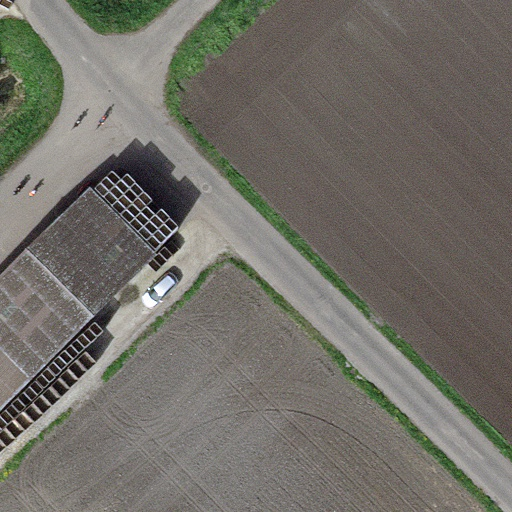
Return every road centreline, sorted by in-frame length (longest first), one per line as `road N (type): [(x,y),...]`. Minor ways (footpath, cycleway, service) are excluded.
road 1 (track): [(110,105),(511,500)]
road 2 (track): [(0,215),(110,105)]
road 3 (track): [(110,105),(218,0)]
road 4 (track): [(34,0),(110,105)]
